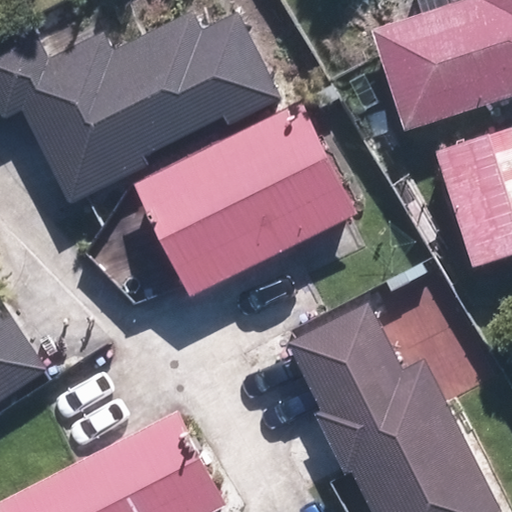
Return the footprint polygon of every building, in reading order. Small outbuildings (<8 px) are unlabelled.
[(404,128),(511,92),(511,0),(448,0),(372,25),(404,128)] [(28,110),(71,195),(281,89),(243,12),(207,30),(197,11),(119,50),(110,31),(55,59),(40,29),(0,49),(0,99),(10,120),(28,110)] [(192,298),(362,214),(307,102),(137,186),(192,298)] [(511,250),(511,128),(511,127),(436,151),(471,264),(511,250)] [(0,405),(52,373),(3,296),(0,298),(0,405)] [(501,511),(504,511),(427,358),(405,368),(373,304),(292,346),(324,409),(317,413),(348,476),(356,472),(376,511),(501,511)] [(0,511),(225,511),(230,510),(181,413),(0,504),(0,511)]
